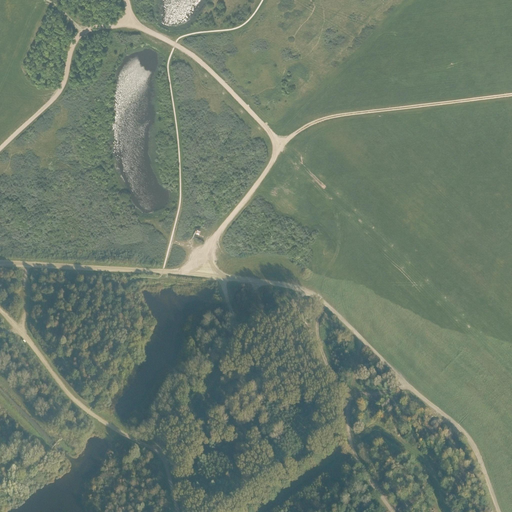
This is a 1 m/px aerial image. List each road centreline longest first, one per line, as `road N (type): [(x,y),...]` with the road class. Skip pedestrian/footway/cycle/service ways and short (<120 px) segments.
road 1 (track): [(0,262),(198,271),(283,140),(174,44),(129,21),(127,0)]
road 2 (track): [(499,511),(467,433),(330,305),(289,285),(198,271)]
road 3 (track): [(176,511),(159,451),(75,400),(0,311)]
road 4 (track): [(511,94),(329,116),(283,140)]
road 5 (track): [(363,339),(348,398),(350,442),(392,511)]
road 6 (unknown): [(324,301),(315,335),(348,398),(406,380)]
road 7 (unknown): [(151,447),(211,382),(235,333)]
